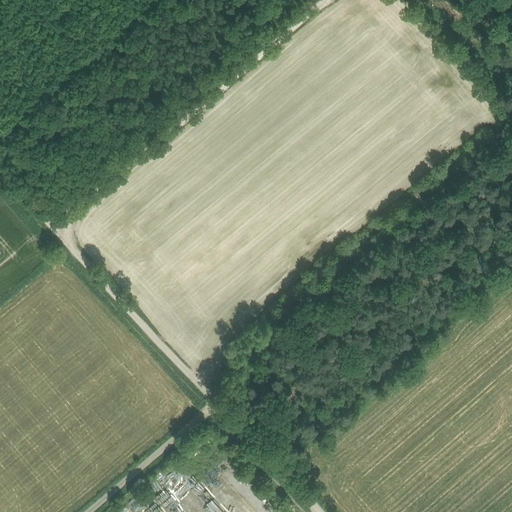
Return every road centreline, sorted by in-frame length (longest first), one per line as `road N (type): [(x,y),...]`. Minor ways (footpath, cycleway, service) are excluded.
road 1 (track): [(234,380),(0,134)]
road 2 (track): [(234,380),(78,511)]
road 3 (track): [(354,511),(234,380)]
